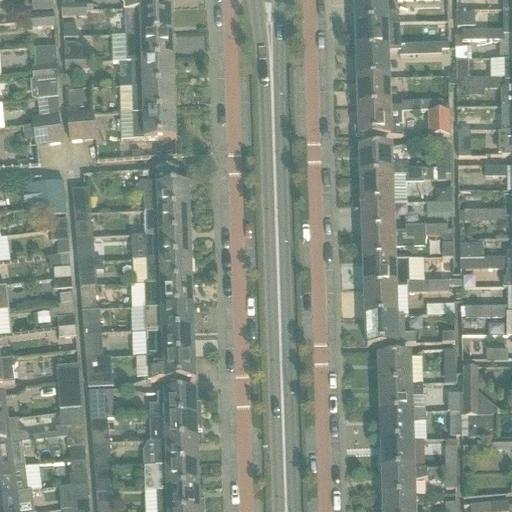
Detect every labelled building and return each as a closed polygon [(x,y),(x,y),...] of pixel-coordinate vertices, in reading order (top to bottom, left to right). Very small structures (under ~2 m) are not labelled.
[(52,0),(31,0),(32,13),(53,12),(52,0)] [(171,0),(124,0),(125,0),(121,4),(124,9),(124,12),(172,10),(171,0)] [(355,0),(356,27),(387,26),(399,25),(398,14),(386,15),(385,0),(355,0)] [(511,0),(502,0),(503,13),(511,13),(511,0)] [(74,20),(74,8),(61,9),(62,21),(74,20)] [(74,8),(74,20),(86,20),(86,8),(74,8)] [(172,10),(124,12),(125,38),(173,36),(172,10)] [(455,15),(455,29),(475,29),(475,15),(455,15)] [(53,16),(41,17),(42,29),(54,28),(53,16)] [(42,29),(41,17),(29,18),(30,30),(42,29)] [(356,27),(357,55),(388,54),(399,53),(399,48),(399,25),(387,26),(356,27)] [(482,38),(482,33),(462,33),(462,38),(462,42),(485,42),(485,38),(482,38)] [(504,33),(482,33),(482,38),(485,38),(485,42),(504,42),(504,37),(504,33)] [(173,62),(173,36),(125,38),(126,64),(131,64),(173,62)] [(77,59),(81,59),(81,49),(75,45),(64,45),(64,60),(65,72),(77,71),(77,59)] [(448,46),(423,47),(423,52),(420,53),(421,58),(441,57),(441,52),(448,52),(448,46)] [(423,52),(423,47),(399,48),(399,53),(399,59),(421,58),(420,53),(423,52)] [(58,80),(57,68),(55,50),(34,51),(35,70),(44,69),(45,81),(58,80)] [(388,82),(388,54),(357,55),(358,83),(388,82)] [(89,59),(81,59),(77,59),(77,71),(89,71),(89,59)] [(174,88),(173,62),(131,64),(132,90),(174,88)] [(468,63),(456,63),(456,86),(463,86),(463,92),(485,91),(485,86),(482,86),(482,80),(468,80),(468,63)] [(32,70),(33,82),(28,83),(30,103),(38,102),(46,101),(58,100),(58,80),(45,81),(44,69),(35,70),(32,70)] [(490,80),(482,80),(482,86),(485,86),(485,91),(501,91),(504,91),(504,86),(504,80),(490,80)] [(389,110),(388,82),(358,83),(359,111),(389,110)] [(504,91),(501,91),(501,110),(511,109),(511,85),(504,86),(504,91)] [(174,88),(132,90),(133,116),(175,114),(174,88)] [(68,111),(83,110),(82,93),(67,94),(68,111)] [(58,100),(46,101),(48,119),(58,118),(58,119),(59,119),(58,100)] [(443,103),(423,103),(423,108),(420,109),(421,114),(428,114),(443,113),(443,108),(443,103)] [(443,113),(428,114),(428,133),(420,133),(420,139),(428,139),(450,138),(449,113),(448,113),(448,108),(443,108),(443,113)] [(511,109),(501,110),(502,134),(511,133),(511,109)] [(389,110),(359,111),(359,122),(355,122),(355,138),(360,138),(360,139),(390,138),(402,139),(402,128),(390,128),(389,110)] [(175,114),(133,116),(134,149),(141,149),(142,159),(177,157),(175,114)] [(80,116),(83,142),(95,141),(93,115),(80,116)] [(83,142),(80,116),(68,117),(70,144),(83,142)] [(58,119),(58,118),(48,119),(45,120),(49,146),(61,145),(58,119)] [(45,120),(40,120),(32,121),(36,148),(49,146),(45,120)] [(511,133),(502,134),(501,134),(501,158),(511,158),(511,133)] [(436,172),(425,172),(425,177),(422,177),(422,182),(445,182),(445,177),(450,176),(449,147),(436,147),(436,172)] [(391,169),(390,150),(360,151),(361,179),(403,178),(403,173),(403,168),(391,169)] [(484,170),(484,180),(505,180),(505,170),(484,170)] [(403,173),(403,178),(405,178),(408,178),(408,183),(422,182),(422,177),(425,177),(425,172),(408,173),(403,173)] [(159,173),(159,184),(140,185),(141,197),(144,197),(145,214),(188,213),(188,188),(176,189),(175,173),(159,173)] [(358,204),(362,207),(392,206),(406,206),(405,178),(403,178),(361,179),(362,190),(357,195),(358,204)] [(66,217),(63,184),(27,188),(30,213),(53,210),(53,218),(66,217)] [(450,189),(434,189),(435,205),(450,204),(450,189)] [(89,191),(85,192),(72,193),(75,226),(88,225),(87,217),(91,217),(89,191)] [(426,215),(451,215),(450,205),(426,205),(426,215)] [(393,234),(392,206),(362,207),(363,235),(393,234)] [(188,213),(145,214),(146,239),(189,237),(188,213)] [(483,219),(483,213),(464,213),(464,224),(486,224),(486,219),(483,219)] [(486,219),(486,224),(506,224),(506,213),(483,213),(483,219),(486,219)] [(93,241),(91,217),(87,217),(88,225),(75,226),(76,243),(93,241)] [(51,235),(67,234),(66,222),(50,223),(51,235)] [(393,234),(363,235),(364,264),(394,263),(393,251),(425,250),(425,238),(424,238),(424,233),(427,233),(427,228),(405,229),(405,234),(393,234)] [(446,228),(427,228),(427,233),(424,233),(424,238),(425,238),(441,238),(447,238),(446,233),(446,228)] [(452,233),(446,233),(447,238),(441,238),(442,261),(453,261),(452,233)] [(67,234),(51,235),(51,244),(68,243),(67,234)] [(190,261),(189,237),(146,239),(147,263),(190,261)] [(93,241),(76,243),(78,267),(95,266),(95,265),(94,252),(93,241)] [(482,245),(459,245),(460,272),(464,272),(487,272),(487,267),(484,267),(484,261),(482,261),(482,245)] [(191,285),(190,261),(147,263),(147,286),(147,287),(191,285)] [(506,261),(484,261),(484,267),(487,267),(487,272),(506,272),(506,266),(506,261)] [(408,262),(394,263),(364,264),(365,292),(395,291),(407,290),(407,285),(409,285),(408,262)] [(95,266),(78,267),(79,280),(80,290),(97,289),(96,279),(95,274),(104,274),(103,265),(103,264),(95,265),(95,266)] [(506,281),(503,281),(503,290),(511,290),(511,266),(506,266),(506,272),(506,281)] [(54,282),(71,281),(70,270),(53,271),(54,282)] [(72,291),(71,281),(54,282),(55,293),(72,291)] [(461,283),(429,284),(429,289),(426,289),(426,295),(448,294),(448,289),(461,288),(461,283)] [(429,284),(409,285),(407,285),(407,290),(407,296),(426,295),(426,289),(429,289),(429,284)] [(147,287),(147,286),(144,287),(145,311),(192,309),(191,285),(147,287)] [(97,289),(80,290),(81,313),(97,313),(96,300),(97,300),(97,289)] [(395,291),(365,292),(366,319),(396,318),(395,291)] [(428,316),(456,315),(455,304),(428,305),(428,316)] [(75,329),(74,318),(73,306),(55,308),(56,320),(57,320),(58,331),(75,329)] [(193,333),(192,309),(145,311),(146,335),(193,333)] [(484,309),(465,309),(465,320),(487,320),(487,315),(484,315),(484,309)] [(506,309),(484,309),(484,315),(487,315),(487,320),(506,320),(506,315),(506,309)] [(97,313),(81,313),(83,337),(101,337),(100,312),(97,313)] [(0,313),(0,337),(9,337),(7,313),(0,313)] [(396,318),(366,319),(367,348),(397,347),(415,347),(415,337),(405,337),(405,318),(396,318)] [(75,329),(58,331),(59,341),(76,340),(75,329)] [(193,358),(193,333),(146,335),(147,359),(193,358)] [(442,336),(443,345),(455,345),(454,335),(442,336)] [(101,337),(83,337),(85,363),(103,362),(101,337)] [(444,387),(456,386),(455,352),(443,352),(444,387)] [(486,364),(507,364),(507,352),(486,352),(486,364)] [(193,358),(147,359),(148,384),(194,382),(193,358)] [(410,388),(409,359),(379,360),(380,388),(410,388)] [(0,387),(14,385),(12,370),(14,369),(17,366),(17,361),(0,362),(0,387)] [(78,367),(61,369),(56,369),(58,387),(79,384),(78,367)] [(104,374),(86,376),(87,387),(87,391),(113,389),(112,374),(104,374)] [(462,388),(460,388),(460,397),(461,416),(461,419),(461,420),(478,420),(478,377),(462,377),(462,388)] [(79,384),(58,387),(60,418),(82,415),(79,384)] [(422,387),(410,388),(380,388),(381,417),(411,416),(410,400),(423,400),(422,387)] [(112,422),(113,397),(113,393),(88,395),(88,399),(89,410),(90,423),(107,422),(112,422)] [(165,396),(157,396),(157,407),(149,408),(149,421),(201,419),(201,405),(195,405),(195,395),(165,396)] [(450,397),(448,397),(448,416),(450,416),(455,416),(461,416),(460,397),(452,397),(450,397)] [(82,415),(60,418),(61,430),(66,429),(67,440),(84,438),(82,415)] [(425,415),(411,416),(381,417),(382,445),(412,444),(412,426),(425,426),(425,415)] [(461,438),(461,420),(461,419),(455,419),(455,416),(450,416),(450,439),(461,438)] [(201,419),(149,421),(150,445),(155,445),(196,443),(196,433),(202,433),(201,419)] [(18,422),(0,424),(0,448),(22,445),(30,444),(29,439),(24,435),(20,435),(18,422)] [(109,446),(107,422),(90,423),(92,447),(109,446)] [(84,438),(67,440),(68,451),(70,450),(84,449),(84,438)] [(196,443),(155,445),(156,469),(197,468),(196,443)] [(412,444),(382,445),(383,473),(413,472),(412,444)] [(511,449),(511,444),(490,444),(490,453),(509,453),(509,449),(511,449)] [(22,445),(0,448),(0,472),(25,470),(22,445)] [(111,471),(109,446),(92,447),(94,472),(111,471)] [(451,472),(456,472),(456,449),(446,449),(446,469),(451,469),(451,472)] [(197,468),(156,469),(144,469),(145,493),(156,493),(198,492),(197,468)] [(456,491),(456,472),(451,472),(451,469),(446,469),(446,491),(456,491)] [(28,493),(25,470),(0,472),(0,496),(16,495),(28,493)] [(111,471),(94,472),(96,495),(112,494),(111,471)] [(427,471),(413,472),(383,473),(384,501),(414,500),(413,485),(416,485),(427,481),(427,471)] [(72,477),(70,478),(71,488),(87,487),(87,476),(72,477)] [(88,498),(87,487),(71,488),(71,499),(88,498)] [(198,492),(156,493),(156,511),(204,511),(204,503),(198,503),(198,492)] [(113,505),(112,494),(96,495),(97,511),(110,510),(109,506),(113,505)] [(0,511),(17,511),(16,495),(0,496),(0,511)] [(414,511),(414,500),(384,501),(384,511),(414,511)] [(76,511),(89,511),(89,503),(76,504),(76,511)]
